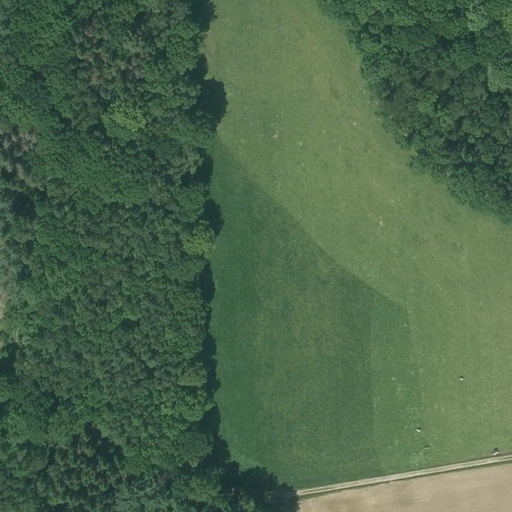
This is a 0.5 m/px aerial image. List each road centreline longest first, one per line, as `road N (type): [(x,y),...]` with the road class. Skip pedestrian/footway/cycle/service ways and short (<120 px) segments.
road 1 (track): [(511,202),(411,134),(330,0)]
road 2 (track): [(511,456),(282,494)]
road 3 (track): [(184,480),(106,437),(67,402),(6,383)]
